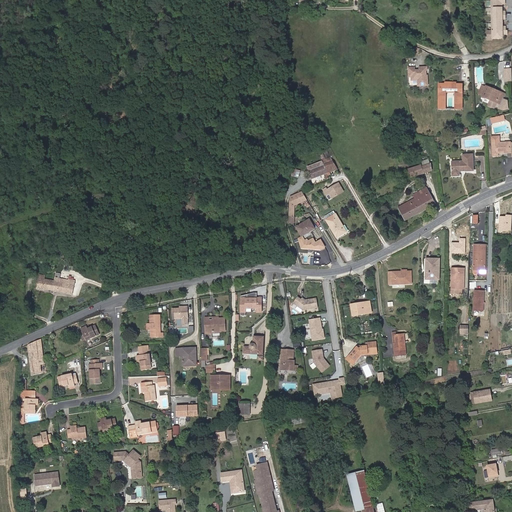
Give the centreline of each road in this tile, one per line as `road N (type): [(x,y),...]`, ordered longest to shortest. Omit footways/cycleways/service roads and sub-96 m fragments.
road 1 (tertiary): [(114,301),(264,268),(335,272),(511,185)]
road 2 (residential): [(48,408),(118,392),(114,301)]
road 3 (tertiary): [(0,351),(114,301)]
